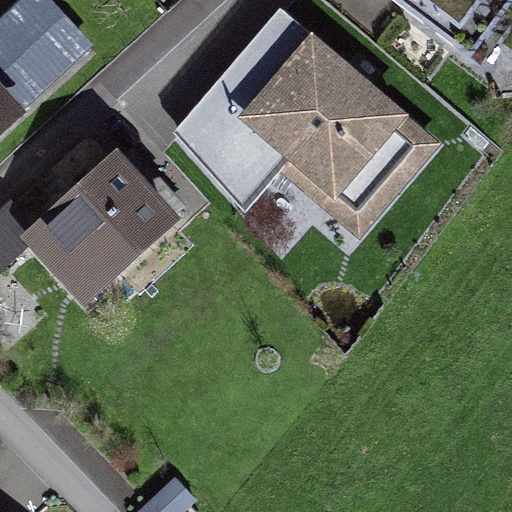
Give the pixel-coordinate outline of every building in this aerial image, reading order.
[(0,130),(94,42),(54,0),(18,0),(0,17),(0,130)] [(405,0),(471,50),(510,0),(405,0)] [(442,142),(280,3),(172,127),(247,209),(284,167),(361,237),(442,142)] [(184,211),(119,139),(28,221),(20,228),(32,240),(85,299),(184,211)] [(8,200),(0,208),(0,270),(32,240),(20,228),(28,221),(8,200)] [(175,475),(135,511),(183,511),(197,499),(175,475)]
